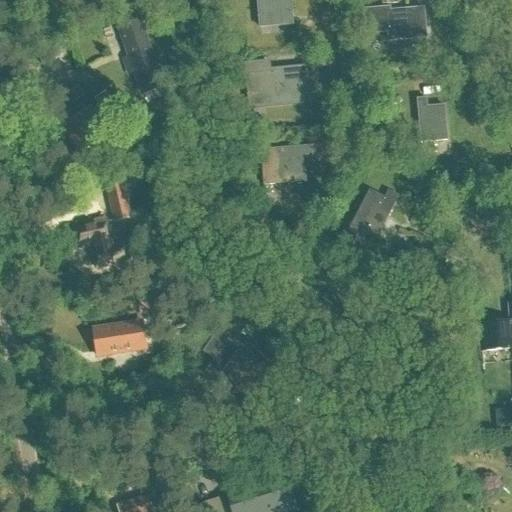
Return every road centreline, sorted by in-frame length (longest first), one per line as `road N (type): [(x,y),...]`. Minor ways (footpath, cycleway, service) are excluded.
road 1 (track): [(24,420),(145,422),(170,437),(181,456),(280,426),(299,432),(360,511)]
road 2 (unclassified): [(39,511),(0,279)]
